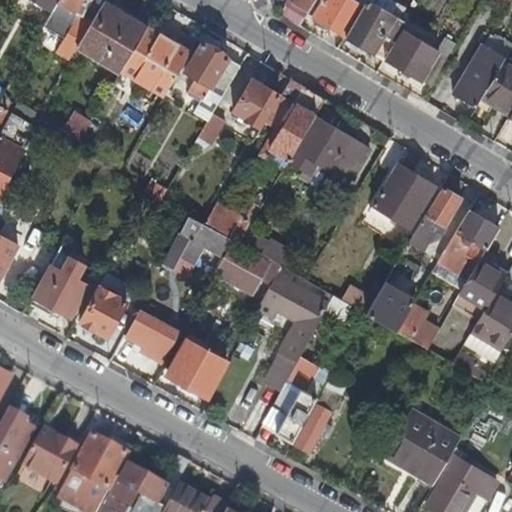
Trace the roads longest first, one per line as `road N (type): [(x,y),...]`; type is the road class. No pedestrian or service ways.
road 1 (residential): [(0,327),(342,511)]
road 2 (residential): [(511,185),(231,19)]
